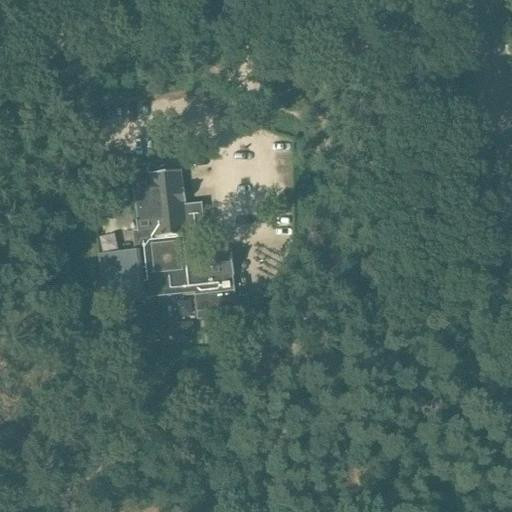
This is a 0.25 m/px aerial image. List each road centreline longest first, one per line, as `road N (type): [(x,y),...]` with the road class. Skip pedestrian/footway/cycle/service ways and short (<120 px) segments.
road 1 (tertiary): [(511,123),(478,0)]
road 2 (track): [(0,60),(108,0)]
